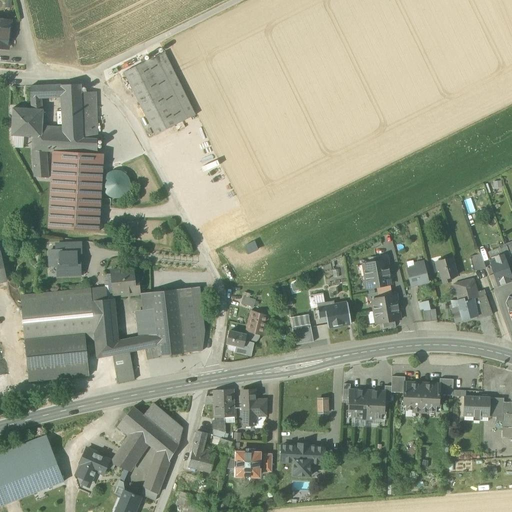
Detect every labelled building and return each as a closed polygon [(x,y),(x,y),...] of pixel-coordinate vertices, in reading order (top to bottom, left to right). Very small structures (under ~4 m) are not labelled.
[(0,47),(8,48),(10,22),(1,21),(1,20),(0,20),(0,47)] [(124,73),(155,136),(195,116),(164,53),(124,73)] [(81,85),(61,85),(61,97),(64,131),(64,139),(72,140),(83,140),(83,139),(81,93),(81,85)] [(30,87),(31,98),(40,97),(39,86),(37,86),(30,87)] [(95,93),(81,93),(83,139),(97,140),(95,93)] [(42,110),(40,97),(31,98),(31,109),(31,110),(42,110)] [(33,137),(41,137),(41,130),(42,110),(31,110),(31,109),(12,109),(12,136),(33,137)] [(33,137),(32,151),(46,152),(53,152),(71,153),(72,140),(64,139),(64,131),(41,130),(41,137),(33,137)] [(13,137),(13,148),(22,147),(22,137),(13,137)] [(83,140),(72,140),(71,153),(97,154),(97,140),(83,139),(83,140)] [(48,178),(46,152),(32,151),(34,178),(48,178)] [(97,155),(97,154),(71,153),(53,152),(48,229),(98,232),(103,155),(97,155)] [(137,223),(119,222),(118,233),(137,234),(137,223)] [(247,253),(256,250),(252,242),(243,246),(247,253)] [(57,266),(57,276),(80,276),(80,264),(77,264),(76,254),(81,254),(81,243),(64,244),(64,245),(56,245),(56,251),(49,251),(50,266),(57,266)] [(511,264),(511,261),(506,247),(499,249),(500,250),(502,257),(503,256),(506,266),(511,264)] [(502,257),(500,250),(488,254),(491,261),(502,257)] [(469,257),(474,272),(485,268),(480,254),(469,257)] [(494,274),(497,286),(511,281),(506,266),(503,256),(502,257),(491,261),(489,261),(494,274)] [(437,262),(443,283),(449,282),(448,278),(456,276),(451,259),(437,262)] [(362,265),(364,277),(389,272),(387,260),(362,265)] [(407,270),(411,287),(428,283),(424,266),(423,266),(423,262),(414,264),(415,268),(407,270)] [(122,295),(122,297),(139,295),(137,277),(133,278),(132,269),(111,271),(114,295),(122,295)] [(391,284),(389,272),(364,277),(367,289),(375,287),(389,285),(391,284)] [(488,276),(492,288),(497,286),(494,274),(488,276)] [(453,285),(457,300),(463,299),(464,302),(473,299),(478,298),(477,293),(473,279),(453,285)] [(376,293),(390,291),(389,285),(375,287),(376,293)] [(199,287),(176,290),(183,354),(202,351),(204,331),(199,287)] [(90,290),(91,302),(107,300),(106,288),(90,290)] [(20,296),(25,347),(85,341),(94,340),(91,302),(90,290),(20,296)] [(176,290),(151,293),(153,309),(157,346),(158,356),(159,356),(183,354),(176,290)] [(390,291),(376,293),(377,299),(391,297),(390,291)] [(144,310),(153,309),(151,293),(142,294),(144,310)] [(324,304),(325,304),(323,294),(313,296),(315,309),(316,309),(324,307),(324,304)] [(371,300),(373,312),(398,308),(396,296),(391,297),(377,299),(371,300)] [(478,298),(473,299),(477,316),(477,317),(478,319),(492,315),(488,303),(485,296),(478,298)] [(242,304),(253,308),(255,300),(244,297),(242,304)] [(129,352),(132,351),(130,339),(117,342),(115,313),(114,299),(113,299),(107,300),(91,302),(94,340),(96,358),(112,355),(129,352)] [(454,323),(477,317),(477,316),(473,299),(464,302),(463,299),(457,300),(456,301),(457,304),(458,308),(451,310),(454,323)] [(329,318),(331,328),(348,325),(351,324),(349,314),(347,303),(333,306),(333,303),(325,304),(324,304),(324,307),(316,309),(317,311),(316,311),(316,313),(317,313),(318,320),(329,318)] [(400,320),(398,308),(373,312),(375,324),(382,323),(394,321),(400,320)] [(137,338),(139,350),(147,348),(157,346),(153,309),(144,310),(135,312),(139,338),(137,338)] [(423,311),(424,323),(436,322),(435,310),(423,311)] [(251,312),(245,335),(246,335),(244,341),(254,343),(255,337),(253,337),(254,334),(260,335),(263,336),(268,317),(251,312)] [(292,328),(310,325),(308,315),(291,318),(292,328)] [(292,328),(296,346),(313,342),(310,325),(292,328)] [(243,348),(244,341),(246,335),(245,335),(229,332),(226,345),(229,345),(236,347),(243,348)] [(137,338),(130,339),(132,351),(139,350),(137,338)] [(88,375),(85,341),(25,347),(29,381),(88,375)] [(244,341),(243,348),(236,347),(235,352),(251,356),(254,343),(244,341)] [(147,348),(149,361),(159,359),(159,356),(158,356),(157,346),(147,348)] [(135,380),(129,352),(112,355),(118,384),(135,380)] [(392,377),(391,387),(385,387),(384,393),(385,393),(384,403),(391,403),(391,393),(403,394),(404,384),(405,378),(392,377)] [(439,395),(452,396),(452,391),(452,390),(453,380),(439,379),(439,385),(439,395)] [(412,412),(428,413),(429,411),(435,411),(436,406),(439,406),(439,395),(439,385),(425,385),(425,389),(418,388),(419,384),(404,384),(403,394),(403,404),(406,404),(405,410),(412,410),(412,412)] [(213,400),(213,405),(234,404),(233,390),(213,391),(213,400)] [(244,425),(255,425),(255,417),(255,409),(255,401),(254,391),(242,391),(243,410),(244,410),(244,425)] [(357,419),(365,420),(367,394),(364,394),(364,392),(350,391),(349,391),(348,401),(348,411),(351,412),(350,417),(352,417),(357,417),(357,419)] [(370,394),(367,394),(365,420),(374,420),(374,418),(380,418),(380,419),(381,413),(384,413),(384,403),(385,393),(384,393),(370,392),(370,394)] [(479,417),(489,417),(490,398),(465,397),(464,397),(463,416),(473,417),(479,417)] [(495,421),(502,422),(503,414),(503,403),(503,399),(490,398),(489,417),(495,418),(495,421)] [(318,400),(318,414),(327,413),(327,399),(318,400)] [(255,409),(255,417),(266,417),(267,417),(267,400),(255,401),(255,409)] [(511,402),(503,403),(503,414),(510,415),(511,414),(511,401),(511,402)] [(153,404),(143,416),(157,428),(178,446),(183,430),(153,404)] [(234,418),(234,404),(213,405),(214,418),(224,418),(234,418)] [(121,422),(132,431),(133,431),(143,416),(133,407),(121,422)] [(511,414),(510,415),(509,428),(502,428),(502,438),(511,438),(511,414)] [(157,428),(143,416),(133,431),(132,431),(128,436),(112,461),(110,464),(115,466),(128,471),(147,444),(157,428)] [(255,425),(255,429),(263,429),(263,422),(266,419),(266,417),(255,417),(255,425)] [(357,417),(352,417),(351,427),(365,427),(365,426),(365,420),(357,419),(357,417)] [(365,420),(365,426),(379,427),(380,418),(374,418),(374,420),(365,420)] [(128,436),(132,431),(121,422),(117,427),(128,436)] [(220,439),(223,439),(225,434),(224,424),(224,422),(213,422),(212,422),(212,430),(215,430),(213,436),(214,436),(220,439)] [(178,446),(157,428),(147,444),(161,456),(169,463),(178,446)] [(188,467),(194,469),(197,461),(198,461),(201,450),(203,443),(205,434),(197,431),(188,467)] [(211,444),(219,446),(220,445),(219,445),(220,439),(214,436),(211,444)] [(0,506),(7,503),(0,485),(0,468),(50,449),(45,437),(0,454),(0,506)] [(223,439),(220,439),(219,445),(220,445),(219,446),(217,454),(216,453),(215,455),(227,459),(232,443),(232,442),(223,439)] [(293,476),(310,477),(310,464),(323,465),(324,448),(307,447),(307,445),(298,445),(298,446),(281,445),(281,463),(294,463),(293,476)] [(408,453),(411,457),(417,452),(412,446),(407,450),(409,452),(408,453)] [(7,503),(16,500),(11,486),(45,473),(44,471),(57,466),(50,449),(0,468),(0,485),(7,503)] [(76,476),(85,480),(86,476),(92,479),(95,472),(103,475),(106,467),(109,460),(92,453),(93,451),(87,449),(80,463),(81,464),(76,476)] [(213,453),(201,450),(198,461),(197,461),(194,469),(210,474),(212,465),(214,457),(212,457),(213,453)] [(236,476),(258,477),(259,454),(237,454),(237,459),(236,469),(236,476)] [(224,469),(227,459),(215,455),(214,457),(212,465),(224,469)] [(263,472),(271,473),(272,455),(264,455),(263,472)] [(167,469),(169,463),(161,456),(155,466),(167,469)] [(236,469),(237,459),(227,460),(226,464),(226,470),(236,469)] [(112,461),(109,460),(106,467),(113,470),(115,466),(110,464),(112,461)] [(63,482),(57,466),(44,471),(45,473),(11,486),(16,500),(63,482)] [(159,488),(167,469),(155,466),(148,479),(146,483),(159,488)] [(141,495),(155,501),(158,494),(157,494),(159,488),(146,483),(141,495)] [(134,511),(136,510),(135,510),(140,498),(141,498),(117,488),(114,494),(121,497),(115,511),(134,511)] [(176,506),(183,508),(186,499),(187,494),(180,492),(176,506)] [(190,505),(191,505),(192,501),(186,499),(183,508),(189,510),(190,505)]
